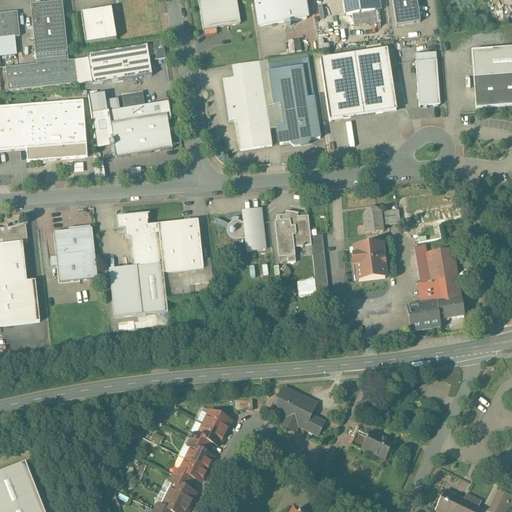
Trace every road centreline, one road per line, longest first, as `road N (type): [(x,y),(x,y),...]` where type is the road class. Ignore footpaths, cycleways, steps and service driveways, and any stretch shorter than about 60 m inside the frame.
road 1 (tertiary): [(469,347),(139,383),(0,408)]
road 2 (unclassified): [(201,185),(0,200)]
road 3 (unclassified): [(176,0),(201,185)]
road 4 (residential): [(404,511),(470,376),(469,347)]
road 5 (unclassified): [(201,185),(379,173)]
road 6 (unclassified): [(379,173),(424,170),(447,159),(448,144),(435,135),(415,141)]
